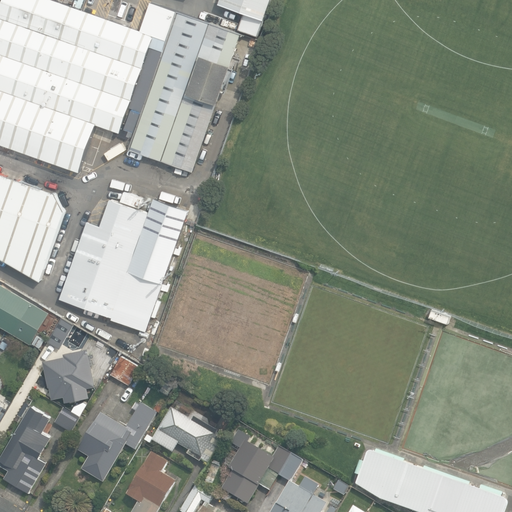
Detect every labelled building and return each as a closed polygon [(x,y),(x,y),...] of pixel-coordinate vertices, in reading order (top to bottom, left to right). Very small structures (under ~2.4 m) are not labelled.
[(55,0),(5,0),(0,15),(0,142),(80,171),(96,125),(121,134),(152,47),(164,51),(130,149),(193,171),(222,91),(226,93),(235,69),(229,67),(241,34),(152,2),(142,31),(55,0)] [(221,0),(220,4),(265,20),(271,0),(221,0)] [(245,14),(239,29),(258,36),(264,21),(245,14)] [(57,191),(0,171),(0,257),(43,282),(67,211),(57,191)] [(101,225),(88,221),(61,300),(147,329),(188,210),(145,195),(144,198),(125,191),(121,201),(111,197),(101,225)] [(0,324),(17,335),(29,315),(37,320),(43,310),(34,304),(35,303),(1,283),(0,284),(0,324)] [(429,314),(447,321),(450,312),(432,306),(429,314)] [(49,341),(61,349),(75,324),(62,317),(49,341)] [(3,340),(10,344),(14,337),(8,333),(3,340)] [(31,341),(41,347),(45,341),(34,335),(31,341)] [(0,347),(5,350),(9,345),(3,341),(0,346),(0,347)] [(44,361),(50,389),(95,380),(88,348),(65,353),(65,356),(44,361)] [(112,374),(130,385),(141,366),(123,355),(112,374)] [(215,384),(228,388),(231,379),(219,375),(215,384)] [(156,410),(161,413),(165,405),(160,402),(156,410)] [(83,469),(105,482),(128,445),(136,450),(159,412),(143,403),(141,405),(137,403),(133,409),(137,412),(128,428),(103,413),(80,451),(91,457),(83,469)] [(6,477),(30,492),(48,462),(40,457),(53,436),(44,431),(53,416),(33,405),(1,458),(2,459),(0,462),(0,463),(10,469),(6,477)] [(57,422),(73,432),(82,417),(66,407),(57,422)] [(203,459),(209,463),(225,437),(219,433),(220,431),(195,417),(193,420),(173,408),(154,440),(175,452),(180,444),(190,450),(188,454),(201,462),(203,459)] [(240,429),(243,423),(236,419),(232,425),(240,429)] [(223,489),(250,505),(262,485),(271,490),(281,474),(292,480),(304,460),(281,446),(274,457),(250,442),(252,439),(240,432),(233,443),(242,448),(236,458),(232,456),(227,464),(231,466),(230,468),(234,471),(223,489)] [(145,440),(151,443),(154,438),(148,435),(145,440)] [(504,511),(507,504),(508,502),(507,500),(505,498),(374,452),(372,451),(370,452),(369,454),(366,462),(361,461),(356,474),(361,475),(358,485),(381,499),(417,511),(504,511)] [(134,511),(159,511),(178,481),(163,472),(169,461),(153,452),(128,494),(140,501),(134,511)] [(322,511),(328,503),(315,496),(320,485),(307,477),(301,488),(291,482),(278,504),(277,504),(271,511),(322,511)] [(335,489),(345,495),(351,486),(340,480),(335,489)] [(197,483),(181,511),(196,511),(203,500),(205,502),(199,511),(224,511),(211,504),(216,494),(197,483)] [(229,502),(232,496),(224,491),(220,497),(229,502)] [(338,508),(341,502),(333,498),(330,504),(338,508)]
